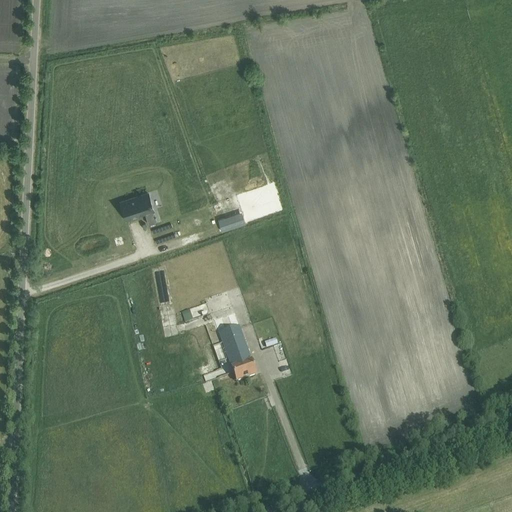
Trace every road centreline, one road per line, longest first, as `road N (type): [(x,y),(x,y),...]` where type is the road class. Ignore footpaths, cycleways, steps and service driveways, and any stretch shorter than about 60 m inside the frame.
road 1 (unclassified): [(11,511),(36,0)]
road 2 (tertiary): [(265,511),(511,413)]
